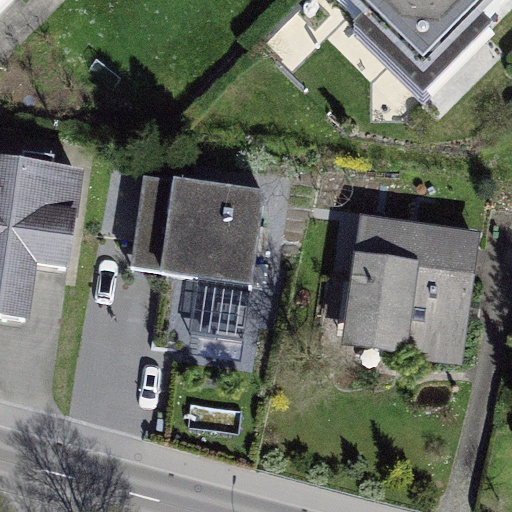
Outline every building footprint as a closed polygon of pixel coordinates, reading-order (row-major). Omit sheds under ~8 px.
[(0,0),(0,9),(8,0),(0,0)] [(511,0),(322,0),(418,94),(511,0)] [(82,189),(0,178),(0,326),(21,329),(28,271),(71,276),(82,189)] [(245,292),(258,206),(153,191),(140,277),(245,292)] [(463,234),(365,223),(351,346),(449,357),(463,234)]
